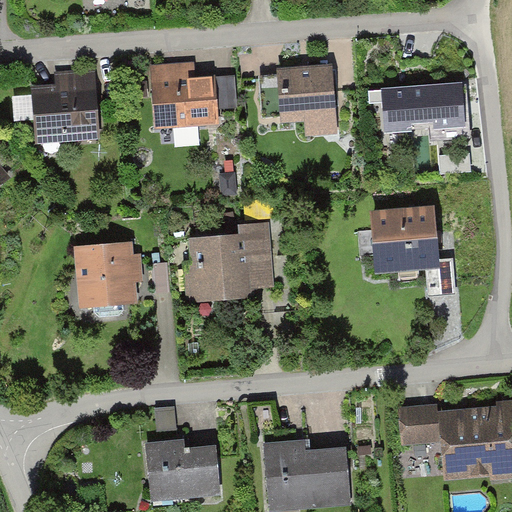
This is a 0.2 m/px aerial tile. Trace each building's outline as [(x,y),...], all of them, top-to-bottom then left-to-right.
[(195,64),(156,67),(161,129),(219,124),(214,75),(196,77),(195,64)] [(334,72),(279,76),(284,132),(339,128),(334,72)] [(37,86),(41,146),(104,141),(99,82),(37,86)] [(463,85),(383,91),(386,134),(466,129),(463,85)] [(16,94),(20,117),(38,114),(34,91),(16,94)] [(376,213),(380,271),(446,267),(442,208),(376,213)] [(274,230),(191,235),(196,300),(278,295),(274,230)] [(138,242),(79,248),(84,305),(144,300),(138,242)] [(173,293),(172,262),(157,262),(159,294),(173,293)] [(511,409),(443,417),(450,479),(511,472),(511,409)] [(444,441),(444,431),(406,433),(406,443),(444,441)] [(270,448),(274,511),(307,511),(355,508),(350,442),(270,448)] [(219,444),(149,448),(152,503),(222,499),(219,444)]
